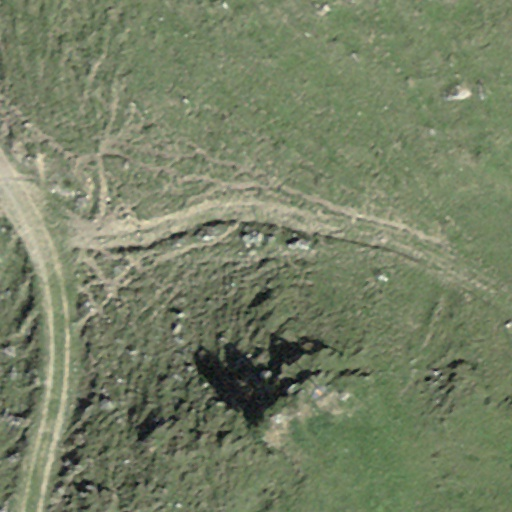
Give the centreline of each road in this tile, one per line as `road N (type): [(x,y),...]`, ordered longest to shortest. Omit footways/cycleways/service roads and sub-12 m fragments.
road 1 (track): [(39,250),(232,220),(319,242),(511,332)]
road 2 (track): [(24,511),(52,336),(39,250)]
